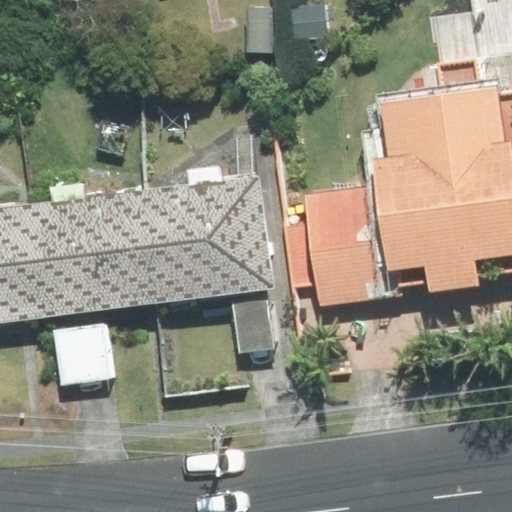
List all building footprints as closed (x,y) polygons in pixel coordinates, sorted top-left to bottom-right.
[(277,6),(243,5),(240,60),(275,62),(277,6)] [(380,97),(389,158),(372,161),(375,185),(389,288),(426,283),(427,294),(479,287),(478,276),(511,270),(511,93),(500,95),(498,81),(380,97)] [(146,191),(160,302),(273,287),(259,176),(146,191)] [(389,288),(375,185),(304,195),(320,305),(390,295),(389,288)] [(146,191),(28,205),(43,317),(160,302),(146,191)] [(0,322),(43,317),(28,205),(0,208),(0,322)] [(234,306),(241,353),(276,348),(269,301),(234,306)] [(107,325),(55,333),(62,384),(114,376),(107,325)]
